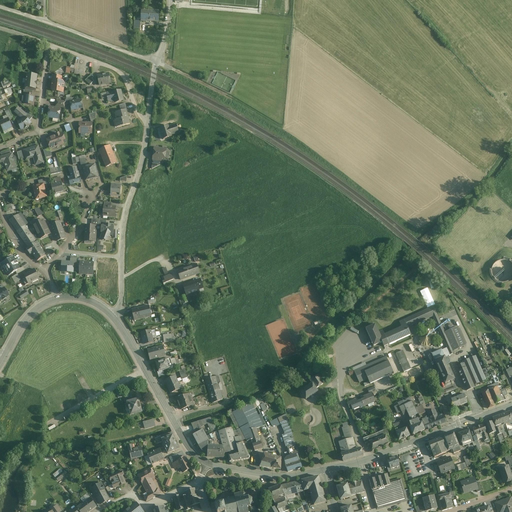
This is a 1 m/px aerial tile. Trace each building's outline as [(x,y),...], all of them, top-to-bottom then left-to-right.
[(158,11),(141,11),(141,21),(158,22),(158,11)] [(33,75),(31,74),(29,76),(29,77),(28,78),(26,78),(26,79),(23,79),(23,83),(26,83),(25,87),(27,88),(30,88),(35,89),(37,77),(34,76),(33,75)] [(108,74),(99,76),(101,86),(101,85),(110,83),(111,83),(108,74)] [(91,75),(85,81),(90,85),(94,81),(92,79),(93,77),(91,75)] [(9,79),(1,83),(3,88),(11,85),(9,79)] [(54,80),(53,80),(52,89),(54,91),(62,92),(63,88),(64,88),(64,85),(63,85),(63,83),(62,81),(61,81),(54,80)] [(10,88),(4,90),(6,97),(11,95),(12,94),(10,88)] [(123,101),(121,90),(113,93),(115,103),(123,101)] [(32,95),(25,94),(24,104),(33,105),(34,95),(32,95)] [(72,102),(70,102),(70,104),(71,110),(75,110),(76,111),(78,110),(78,109),(83,108),(81,100),(72,102)] [(60,109),(49,107),(48,117),(59,119),(60,109)] [(24,113),(18,108),(16,110),(16,113),(22,119),(24,117),(22,115),(24,113)] [(121,111),(116,112),(118,119),(116,120),(118,127),(130,124),(126,110),(121,111)] [(33,117),(26,111),(24,113),(22,115),(24,117),(29,121),(33,117)] [(29,121),(24,117),(22,119),(21,120),(17,122),(21,130),(25,128),(28,126),(31,123),(29,121)] [(8,119),(0,122),(0,123),(3,131),(4,131),(3,130),(6,129),(7,129),(12,127),(9,121),(8,119)] [(92,124),(80,123),(80,133),(92,133),(92,124)] [(69,124),(63,126),(65,133),(71,131),(69,124)] [(176,125),(169,127),(171,136),(179,133),(176,125)] [(168,126),(160,128),(163,140),(172,137),(171,136),(169,127),(168,126)] [(59,133),(56,134),(57,137),(56,138),(55,136),(47,139),(51,148),(66,143),(62,134),(59,135),(59,133)] [(38,146),(24,151),(26,160),(33,157),(36,165),(43,163),(38,146)] [(110,146),(99,151),(106,168),(117,163),(110,146)] [(166,149),(154,148),(152,160),(161,161),(161,158),(165,159),(166,149)] [(49,149),(43,150),(45,158),(52,156),(49,149)] [(2,157),(0,157),(0,163),(5,161),(6,165),(4,166),(5,167),(6,166),(7,172),(16,169),(14,162),(15,162),(16,161),(16,160),(15,158),(15,157),(14,157),(13,157),(12,157),(11,155),(2,157)] [(87,167),(83,168),(86,181),(98,178),(95,165),(87,167)] [(76,168),(69,170),(70,174),(71,179),(69,180),(70,185),(81,182),(80,177),(79,177),(78,173),(77,173),(76,168)] [(60,178),(54,179),(55,182),(52,182),(53,184),(51,185),(54,195),(64,192),(60,178)] [(39,185),(33,187),(36,200),(47,197),(44,185),(44,184),(39,185)] [(111,185),(110,194),(120,195),(121,186),(111,185)] [(11,204),(4,206),(6,212),(13,210),(11,204)] [(104,206),(103,216),(104,216),(104,215),(107,215),(107,216),(115,217),(116,207),(104,206)] [(41,208),(34,209),(38,217),(44,214),(41,208)] [(35,240),(18,215),(9,220),(20,236),(21,238),(22,238),(26,245),(28,248),(36,242),(37,243),(38,243),(36,239),(35,240)] [(43,220),(33,225),(40,239),(50,234),(43,220)] [(60,222),(51,225),(56,242),(65,238),(60,222)] [(114,225),(103,225),(103,232),(102,234),(101,239),(106,240),(108,235),(113,235),(112,237),(113,237),(113,235),(113,231),(114,225)] [(85,232),(84,241),(95,242),(95,240),(94,240),(95,236),(96,227),(85,226),(85,227),(86,227),(86,232),(85,232)] [(38,243),(37,243),(36,242),(28,248),(26,249),(30,255),(32,253),(37,261),(45,256),(40,248),(41,247),(38,243)] [(13,257),(1,264),(8,276),(9,276),(20,269),(17,264),(18,264),(16,261),(13,257)] [(62,261),(62,273),(76,274),(76,261),(62,261)] [(101,263),(100,275),(115,275),(115,263),(101,263)] [(197,265),(177,272),(180,280),(200,273),(197,265)] [(34,269),(24,275),(26,279),(23,280),(25,286),(39,279),(34,269)] [(17,274),(12,278),(15,283),(20,280),(17,274)] [(171,274),(163,277),(165,280),(162,281),(163,284),(173,280),(171,274)] [(200,280),(183,286),(187,296),(198,292),(198,290),(203,288),(200,280)] [(149,306),(132,310),(134,321),(152,317),(149,306)] [(446,348),(440,351),(444,358),(454,354),(437,315),(433,307),(399,322),(402,327),(385,335),(383,331),(379,333),(375,325),(366,329),(369,337),(370,338),(373,346),(382,343),(384,347),(385,347),(384,347),(389,345),(411,335),(408,328),(433,317),(446,348)] [(457,328),(446,333),(454,351),(465,346),(457,328)] [(150,331),(141,333),(144,345),(153,342),(150,331)] [(163,334),(163,342),(174,341),(174,334),(163,334)] [(163,347),(148,350),(150,360),(166,356),(163,347)] [(52,348),(34,359),(42,371),(51,386),(53,390),(71,379),(52,348)] [(403,351),(396,354),(404,373),(411,370),(403,351)] [(454,380),(444,358),(440,351),(431,355),(445,384),(454,380)] [(386,357),(354,371),(359,383),(367,379),(369,382),(370,384),(394,374),(388,362),(386,357)] [(463,362),(464,364),(473,385),(485,380),(485,379),(489,377),(485,369),(481,370),(475,357),(463,362)] [(165,360),(156,363),(158,371),(159,373),(168,370),(168,368),(172,367),(171,364),(169,360),(169,359),(165,361),(165,360)] [(474,388),(473,385),(464,364),(456,367),(467,391),(474,388)] [(181,378),(182,380),(188,377),(185,369),(179,372),(181,378)] [(51,386),(42,371),(36,375),(45,390),(51,386)] [(319,374),(309,380),(312,384),(316,389),(325,383),(319,374)] [(176,376),(165,381),(170,393),(181,388),(178,382),(177,379),(176,376)] [(218,376),(205,380),(212,403),(223,400),(218,385),(220,382),(218,376)] [(395,382),(376,390),(378,395),(397,387),(395,382)] [(312,384),(301,391),(306,400),(318,392),(316,389),(312,384)] [(493,388),(481,393),(488,409),(495,406),(494,404),(505,400),(504,396),(507,395),(505,389),(501,390),(500,387),(498,388),(497,387),(493,388)] [(371,393),(363,397),(364,399),(361,400),(364,407),(368,405),(367,404),(374,401),(371,393)] [(184,396),(177,399),(179,404),(191,400),(189,395),(189,394),(184,396)] [(458,397),(461,405),(467,403),(464,394),(458,397)] [(461,405),(458,397),(451,399),(454,408),(461,405)] [(415,409),(413,403),(410,398),(406,400),(398,404),(398,405),(399,408),(404,405),(407,411),(410,418),(418,415),(415,409)] [(191,400),(179,404),(181,410),(188,407),(193,405),(192,402),(195,400),(194,399),(191,400)] [(132,401),(127,402),(128,404),(125,405),(126,409),(129,408),(131,415),(141,412),(138,400),(132,401)] [(361,400),(356,402),(355,400),(347,404),(349,409),(351,408),(352,410),(359,407),(360,408),(364,407),(361,400)] [(252,403),(232,413),(240,429),(245,440),(247,442),(251,440),(252,445),(260,442),(256,429),(260,427),(266,425),(260,414),(258,415),(252,403)] [(422,406),(415,409),(418,415),(419,417),(426,413),(422,406)] [(232,413),(231,411),(228,412),(237,431),(234,432),(235,435),(234,435),(235,438),(240,437),(242,441),(245,440),(240,429),(232,413)] [(431,416),(435,427),(445,423),(441,412),(436,414),(431,416)] [(501,415),(505,424),(509,423),(509,425),(510,426),(511,426),(511,425),(511,418),(510,412),(501,415)] [(435,427),(431,416),(430,416),(429,415),(428,416),(429,418),(422,420),(425,430),(435,427)] [(505,424),(501,415),(493,418),(496,426),(503,424),(503,425),(505,424)] [(210,418),(200,421),(202,426),(207,424),(212,421),(210,418)] [(287,419),(280,423),(282,428),(289,424),(287,419)] [(421,422),(419,423),(418,421),(418,420),(412,422),(409,423),(411,427),(409,427),(413,435),(425,431),(421,422)] [(153,421),(144,424),(146,430),(155,427),(153,421)] [(200,421),(191,424),(194,430),(202,426),(200,421)] [(218,432),(212,421),(207,424),(212,434),(206,437),(208,441),(208,446),(223,447),(218,432)] [(493,421),(485,424),(485,425),(485,424),(489,435),(496,432),(497,435),(502,434),(499,427),(495,429),(493,422),(493,421)] [(403,422),(392,425),(395,432),(398,441),(402,439),(402,440),(405,439),(405,438),(409,437),(406,428),(405,429),(403,422)] [(289,424),(282,428),(284,431),(285,434),(292,433),(289,424)] [(484,425),(473,429),(475,436),(483,433),(486,443),(489,442),(486,432),(484,425)] [(343,428),(341,428),(345,440),(348,439),(351,438),(347,426),(343,428)] [(232,428),(218,432),(223,447),(224,454),(228,452),(229,455),(228,455),(228,457),(239,455),(235,438),(234,435),(232,428)] [(206,437),(203,431),(202,430),(196,434),(193,435),(200,448),(202,450),(204,452),(207,453),(208,446),(208,441),(206,437)] [(386,430),(363,439),(365,444),(369,443),(372,450),(388,443),(385,436),(388,435),(386,430)] [(468,430),(458,434),(461,443),(462,446),(473,442),(472,440),(472,439),(468,430)] [(292,433),(285,434),(282,435),(286,447),(290,446),(290,448),(295,447),(294,445),(295,444),(292,433)] [(448,436),(455,453),(460,451),(459,447),(453,434),(454,434),(453,433),(453,434),(448,436)] [(161,439),(162,442),(164,447),(176,442),(173,434),(161,439)] [(455,453),(448,436),(442,438),(448,452),(451,450),(451,452),(453,452),(454,454),(455,453)] [(242,441),(240,437),(235,438),(239,455),(228,457),(229,462),(233,462),(248,459),(249,459),(250,457),(249,457),(245,446),(242,441)] [(348,439),(353,458),(362,456),(360,449),(356,450),(352,438),(351,438),(348,439)] [(442,438),(429,443),(434,457),(448,452),(442,438)] [(353,458),(348,439),(338,442),(342,454),(341,454),(343,462),(353,458)] [(176,442),(164,447),(167,454),(179,449),(176,442)] [(260,442),(252,445),(254,451),(262,448),(260,442)] [(141,447),(133,449),(132,445),(127,446),(128,451),(129,450),(131,458),(139,456),(139,457),(143,456),(141,447)] [(208,446),(207,453),(207,457),(224,458),(224,454),(223,447),(208,446)] [(297,454),(293,456),(290,448),(290,446),(286,447),(288,454),(285,455),(284,456),(285,458),(286,458),(287,458),(288,460),(284,461),(285,466),(288,472),(302,468),(300,461),(297,454)] [(149,453),(147,454),(148,456),(150,461),(158,458),(159,462),(164,459),(161,453),(160,448),(149,453)] [(275,456),(272,456),(263,453),(261,463),(272,466),(271,468),(281,469),(281,459),(274,458),(275,456)] [(176,454),(169,457),(172,464),(177,462),(177,461),(179,460),(176,454)] [(179,460),(177,461),(177,462),(172,464),(174,469),(177,468),(178,469),(181,468),(183,473),(191,468),(185,457),(179,460)] [(396,457),(388,460),(390,468),(399,466),(396,457)] [(450,457),(437,463),(441,473),(454,468),(450,457)] [(511,477),(508,466),(499,468),(504,483),(511,480),(511,477)] [(150,470),(138,476),(142,484),(150,479),(152,479),(156,476),(155,473),(153,475),(150,470)] [(122,471),(109,477),(113,489),(126,484),(122,476),(124,475),(122,471)] [(65,475),(62,472),(55,478),(58,481),(65,475)] [(390,484),(387,475),(369,480),(372,491),(390,486),(390,484)] [(326,502),(318,477),(301,481),(303,486),(304,491),(310,490),(311,494),(311,495),(314,505),(326,502)] [(157,489),(152,479),(142,484),(148,495),(144,497),(146,502),(160,494),(158,489),(157,489)] [(472,479),(461,483),(462,488),(463,487),(464,488),(466,493),(471,491),(470,490),(475,488),(477,487),(476,484),(475,484),(474,483),(472,479)] [(301,481),(281,486),(285,496),(304,491),(303,486),(301,481)] [(362,481),(356,482),(351,483),(352,484),(347,485),(350,496),(365,492),(362,481)] [(400,481),(390,484),(390,486),(372,491),(377,509),(405,500),(400,481)] [(104,489),(101,483),(100,484),(98,484),(96,485),(96,486),(91,489),(94,495),(95,495),(101,505),(109,500),(104,490),(104,489)] [(280,485),(268,490),(272,499),(276,507),(278,511),(284,511),(290,510),(289,510),(284,497),(284,496),(280,485)] [(346,485),(337,487),(339,496),(340,500),(350,497),(350,496),(347,485),(346,485)] [(194,489),(185,492),(186,494),(180,496),(180,495),(173,498),(178,511),(184,509),(184,511),(191,509),(190,506),(199,503),(194,489)] [(215,507),(216,511),(257,511),(257,510),(256,506),(256,505),(255,505),(251,506),(252,504),(254,504),(254,503),(253,503),(252,500),(253,499),(252,498),(251,499),(249,497),(249,496),(248,496),(248,497),(245,498),(246,496),(247,496),(245,496),(245,494),(246,494),(246,493),(245,494),(244,493),(244,492),(243,491),(243,493),(239,494),(239,492),(238,493),(238,494),(235,495),(234,494),(235,497),(229,499),(229,498),(228,498),(228,499),(223,501),(222,500),(221,501),(223,502),(223,504),(215,507)] [(450,494),(438,496),(442,511),(452,508),(451,505),(452,505),(451,500),(453,499),(452,495),(450,495),(450,494)] [(433,496),(423,499),(424,499),(426,507),(425,507),(426,511),(437,509),(433,496)] [(90,498),(83,503),(89,511),(96,507),(90,498)] [(511,511),(511,502),(511,498),(495,504),(498,511),(500,511),(504,511),(511,511)] [(136,502),(126,511),(143,511),(144,511),(136,502)] [(83,503),(77,508),(76,508),(71,511),(89,511),(83,503)]
